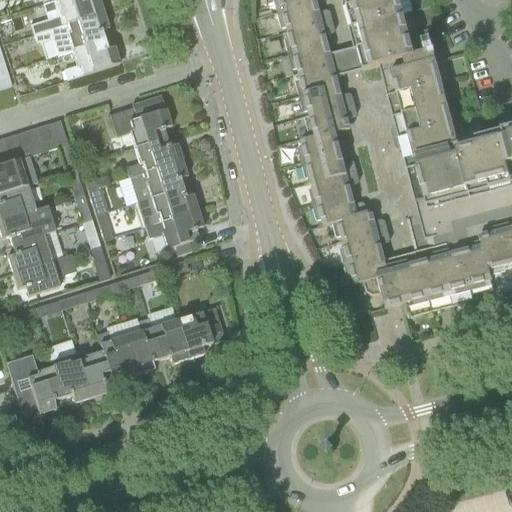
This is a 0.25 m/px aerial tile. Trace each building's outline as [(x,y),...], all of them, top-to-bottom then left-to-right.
[(97,0),(89,3),(87,0),(64,0),(54,4),(40,8),(45,22),(28,28),(31,39),(102,16),(97,0)] [(276,0),(272,1),(276,16),(317,5),(315,0),(276,0)] [(349,0),(365,58),(358,60),(356,63),(359,73),(388,66),(404,126),(392,130),(390,133),(395,151),(398,152),(400,152),(426,252),(406,258),(384,263),(388,278),(362,285),(365,295),(372,299),(381,297),(385,312),(396,309),(406,307),(408,317),(511,290),(511,132),(498,136),(457,147),(430,43),(421,45),(424,54),(413,57),(397,0),(349,0)] [(326,13),(319,15),(317,5),(276,16),(281,31),(285,30),(287,36),(332,24),(329,15),(326,13)] [(99,35),(107,32),(102,16),(31,39),(34,47),(51,44),(55,59),(102,44),(99,35)] [(332,36),(334,32),(332,24),(287,36),(288,42),(284,43),(288,58),(328,47),(325,38),(332,36)] [(113,51),(105,53),(102,44),(55,59),(55,60),(71,55),(75,69),(62,73),(65,84),(118,67),(113,51)] [(337,55),(330,57),(328,47),(288,58),(292,73),(296,72),(298,77),(343,65),(340,56),(337,55)] [(343,77),(345,74),(343,65),(298,77),(299,83),(295,85),(298,98),(338,87),(336,79),(343,77)] [(0,92),(10,90),(7,79),(0,80),(0,92)] [(348,96),(341,98),(338,87),(298,98),(303,115),(307,114),(309,119),(354,107),(351,98),(348,96)] [(165,113),(164,114),(159,99),(130,108),(131,111),(108,119),(115,141),(126,138),(130,152),(164,141),(162,133),(170,130),(165,113)] [(354,119),(356,116),(354,107),(309,119),(310,125),(306,126),(310,141),(345,133),(350,131),(347,121),(354,119)] [(66,148),(65,143),(59,124),(46,128),(54,152),(56,151),(66,148)] [(42,155),(54,152),(46,128),(35,131),(42,155)] [(31,159),(42,155),(35,131),(23,135),(31,159)] [(345,144),(347,141),(345,133),(310,141),(300,144),(302,151),(297,152),(301,167),(341,156),(338,147),(345,144)] [(20,162),(31,159),(23,135),(12,139),(20,162)] [(17,163),(20,162),(12,139),(1,142),(8,167),(17,163)] [(175,148),(167,151),(164,141),(130,152),(135,168),(123,171),(126,181),(180,164),(175,148)] [(0,169),(8,167),(1,142),(0,142),(0,169)] [(64,176),(74,173),(66,148),(56,151),(64,176)] [(350,163),(343,165),(341,156),(301,167),(305,182),(310,181),(311,186),(356,174),(353,165),(350,163)] [(0,169),(0,196),(25,189),(36,185),(28,160),(20,162),(17,163),(8,167),(0,169)] [(126,181),(116,185),(124,210),(134,206),(180,191),(178,183),(186,180),(180,164),(126,181)] [(72,202),(82,199),(74,173),(64,176),(72,202)] [(356,186),(358,183),(356,174),(311,186),(313,193),(308,194),(312,208),(351,198),(349,188),(356,186)] [(45,210),(33,214),(25,189),(0,196),(0,225),(45,211),(45,210)] [(95,219),(103,216),(107,215),(99,190),(87,194),(95,219)] [(191,198),(183,201),(180,191),(134,206),(142,232),(196,214),(191,198)] [(361,205),(354,207),(351,198),(312,208),(316,224),(321,223),(323,230),(332,227),(367,218),(366,215),(364,207),(361,205)] [(80,227),(90,223),(82,199),(72,202),(80,227)] [(40,239),(53,235),(45,211),(0,225),(0,242),(7,240),(10,249),(41,240),(40,239)] [(194,233),(202,231),(196,214),(142,232),(145,243),(159,239),(163,253),(174,250),(176,259),(190,255),(188,246),(197,243),(194,233)] [(381,223),(374,224),(371,214),(366,215),(367,218),(332,227),(336,240),(340,238),(342,245),(387,233),(384,224),(381,223)] [(103,244),(111,241),(103,216),(95,219),(103,244)] [(88,252),(98,249),(90,223),(80,227),(88,252)] [(387,245),(389,242),(387,233),(342,245),(343,250),(339,251),(343,267),(383,257),(380,247),(387,245)] [(13,258),(5,261),(10,277),(49,265),(61,261),(53,235),(40,239),(41,240),(10,249),(13,258)] [(98,249),(88,252),(93,268),(103,265),(98,249)] [(388,278),(384,263),(383,257),(343,267),(347,282),(352,280),(353,287),(362,285),(388,278)] [(160,282),(186,274),(183,264),(157,272),(160,282)] [(26,300),(57,290),(49,265),(10,277),(15,293),(23,290),(26,300)] [(135,290),(160,282),(157,272),(132,280),(135,290)] [(110,298),(135,290),(132,280),(107,288),(110,298)] [(85,306),(110,298),(107,288),(82,296),(85,306)] [(60,314),(85,306),(82,296),(57,304),(60,314)] [(57,304),(44,308),(47,318),(60,314),(57,304)] [(35,322),(45,319),(42,309),(32,312),(35,322)] [(200,350),(223,343),(213,311),(173,324),(186,363),(203,358),(200,350)] [(150,366),(158,364),(145,322),(138,324),(141,334),(123,339),(136,379),(152,373),(150,366)] [(173,324),(149,331),(146,322),(145,322),(158,364),(168,360),(170,368),(186,363),(173,324)] [(123,339),(106,345),(104,336),(95,338),(110,386),(111,386),(109,379),(118,376),(120,384),(136,379),(123,339)] [(102,389),(110,386),(95,338),(94,339),(99,355),(85,360),(86,363),(77,366),(74,356),(73,357),(88,402),(104,397),(102,389)] [(50,361),(73,354),(70,344),(46,350),(50,361)] [(72,407),(88,402),(73,357),(48,365),(60,402),(70,399),(72,407)] [(49,371),(35,375),(31,362),(9,369),(14,384),(10,385),(20,417),(35,412),(37,418),(54,413),(52,405),(60,402),(48,365),(47,365),(49,371)]
